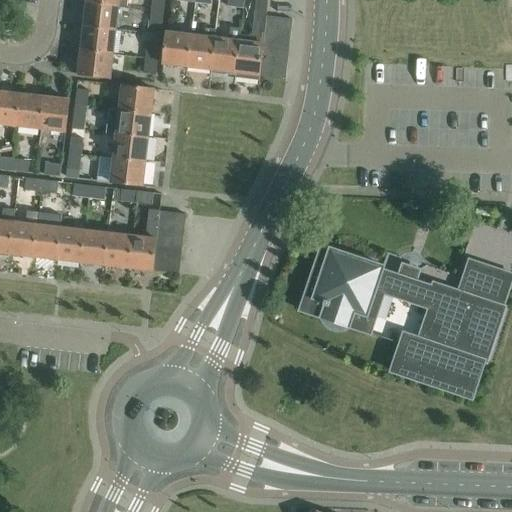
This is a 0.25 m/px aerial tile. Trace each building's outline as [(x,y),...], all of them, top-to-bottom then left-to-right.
[(152,0),(151,10),(164,12),(165,0),(152,0)] [(228,0),(228,7),(245,9),(245,0),(228,0)] [(240,34),(236,73),(260,76),(262,65),(263,52),(265,41),(266,28),(268,17),(269,0),(255,0),(252,33),(249,35),(241,34),(240,34)] [(88,3),(85,27),(118,31),(120,7),(88,3)] [(151,10),(149,26),(163,28),(164,12),(151,10)] [(268,17),(266,28),(292,31),(293,20),(268,17)] [(85,27),(82,51),(115,55),(118,31),(85,27)] [(216,38),(212,70),(236,73),(240,34),(241,34),(242,29),(230,27),(229,40),(216,38)] [(266,28),(265,41),(290,44),(292,31),(266,28)] [(192,35),(189,67),(212,70),(216,38),(217,30),(206,29),(206,37),(192,35)] [(168,32),(165,64),(189,67),(192,35),(168,32)] [(265,41),(263,52),(289,55),(290,44),(265,41)] [(149,42),(147,58),(158,60),(160,44),(149,42)] [(82,51),(79,74),(112,78),(115,55),(82,51)] [(263,52),(262,65),(287,68),(289,55),(263,52)] [(147,58),(145,74),(156,76),(158,60),(147,58)] [(262,65),(260,76),(262,76),(286,79),(287,68),(262,65)] [(121,109),(120,111),(153,114),(156,90),(123,86),(121,109)] [(77,90),(75,106),(88,107),(90,91),(77,90)] [(0,91),(0,124),(18,126),(22,94),(0,91)] [(22,94),(18,126),(41,129),(45,97),(22,94)] [(45,97),(41,129),(66,132),(70,100),(45,97)] [(75,106),(72,129),(85,131),(88,107),(75,106)] [(110,108),(107,133),(117,134),(150,138),(153,114),(120,111),(121,109),(110,108)] [(117,134),(115,158),(147,162),(150,138),(117,134)] [(71,137),(69,153),(82,154),(84,138),(71,137)] [(69,153),(67,169),(80,170),(82,154),(69,153)] [(0,157),(0,169),(12,171),(14,159),(0,157)] [(115,158),(112,182),(144,186),(147,162),(115,158)] [(14,159),(12,171),(29,173),(30,161),(14,159)] [(46,163),(45,175),(61,177),(62,165),(46,163)] [(0,175),(0,188),(9,189),(10,176),(0,175)] [(26,178),(25,191),(41,193),(42,180),(26,178)] [(42,180),(41,193),(57,195),(59,182),(42,180)] [(74,184),(73,197),(89,199),(90,186),(74,184)] [(90,186),(89,199),(105,200),(107,188),(90,186)] [(122,189),(120,202),(137,204),(138,191),(122,189)] [(138,191),(137,204),(153,206),(154,193),(138,191)] [(0,220),(0,257),(1,256),(1,253),(10,254),(13,222),(15,223),(16,209),(4,208),(2,221),(0,220)] [(133,236),(129,268),(154,271),(155,259),(157,247),(158,236),(159,224),(161,212),(150,210),(147,238),(133,236)] [(13,222),(10,254),(33,257),(37,225),(38,225),(39,212),(27,211),(26,224),(15,223),(13,222)] [(161,212),(159,224),(185,227),(187,216),(187,215),(169,213),(161,212)] [(37,225),(33,257),(57,260),(61,228),(62,220),(52,219),(51,227),(38,225),(37,225)] [(159,224),(158,236),(184,239),(185,227),(159,224)] [(61,228),(57,260),(81,263),(85,231),(61,228)] [(85,231),(81,263),(105,265),(109,233),(85,231)] [(109,233),(105,265),(129,268),(133,236),(109,233)] [(158,236),(157,247),(183,250),(184,239),(158,236)] [(157,247),(155,259),(181,262),(183,250),(157,247)] [(331,249),(314,298),(325,302),(323,305),(329,307),(330,304),(375,319),(370,334),(401,344),(392,372),(473,399),(485,362),(487,363),(506,307),(504,307),(511,281),(511,274),(470,261),(462,284),(465,285),(463,293),(434,283),(433,287),(416,281),(417,278),(402,273),(401,276),(383,270),(384,267),(383,266),(331,249)] [(155,259),(154,271),(180,274),(181,262),(155,259)]
